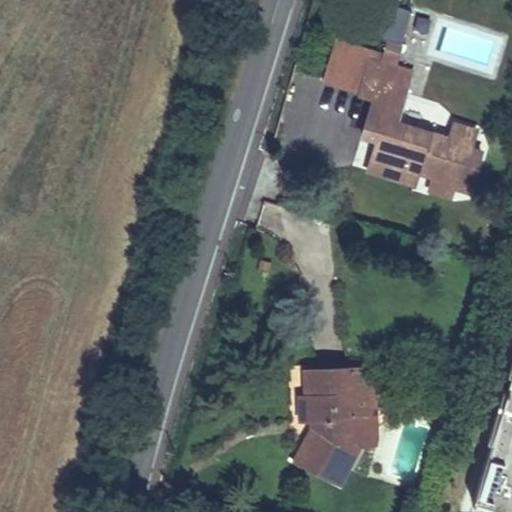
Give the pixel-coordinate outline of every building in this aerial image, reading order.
[(386,55),(399,59),(402,50),(390,46),(386,55)] [(373,100),(400,108),(403,99),(411,71),(373,60),(361,96),(373,100)] [(400,108),(373,100),(366,123),(373,125),(368,138),(377,142),(384,119),(427,132),(435,108),(403,99),(400,108)] [(427,132),(384,119),(377,142),(371,159),(406,170),(408,164),(416,166),(414,172),(433,177),(428,191),(449,198),(453,189),(469,194),(482,153),(471,150),(477,131),(454,124),(449,139),(427,132)] [(373,125),(366,123),(362,136),(368,138),(373,125)] [(406,170),(371,159),(366,175),(414,189),(419,173),(414,172),(416,166),(408,164),(406,170)] [(270,265),(261,262),(258,269),(268,272),(270,265)] [(311,429),(295,460),(338,484),(358,445),(352,443),(352,418),(366,417),(365,368),(304,371),(305,398),(297,398),(298,421),(314,420),(314,429),(311,429)] [(502,380),(477,489),(505,495),(507,511),(511,511),(511,397),(507,419),(502,380)]
